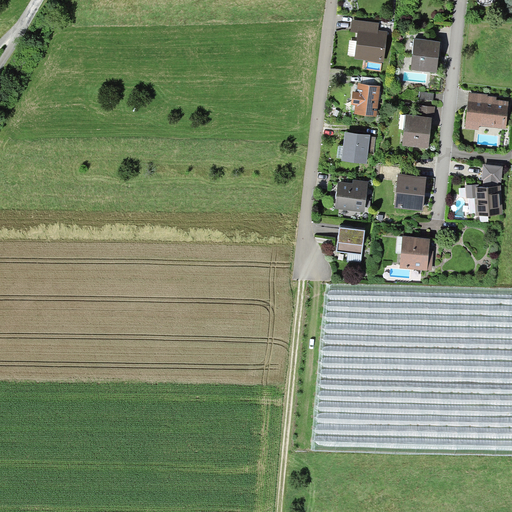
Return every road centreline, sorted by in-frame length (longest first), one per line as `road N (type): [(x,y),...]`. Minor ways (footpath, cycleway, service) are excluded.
road 1 (residential): [(301,277),(333,0)]
road 2 (track): [(279,511),(301,277)]
road 3 (residential): [(461,0),(437,222)]
